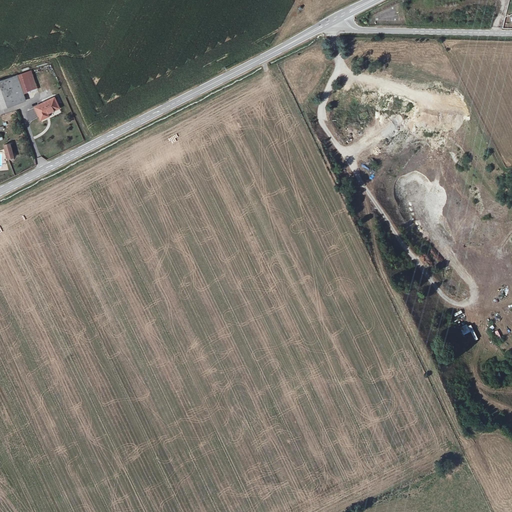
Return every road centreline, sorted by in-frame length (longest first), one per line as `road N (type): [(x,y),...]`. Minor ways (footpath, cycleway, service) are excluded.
road 1 (secondary): [(341,16),(0,190)]
road 2 (residential): [(341,16),(361,30),(511,33)]
